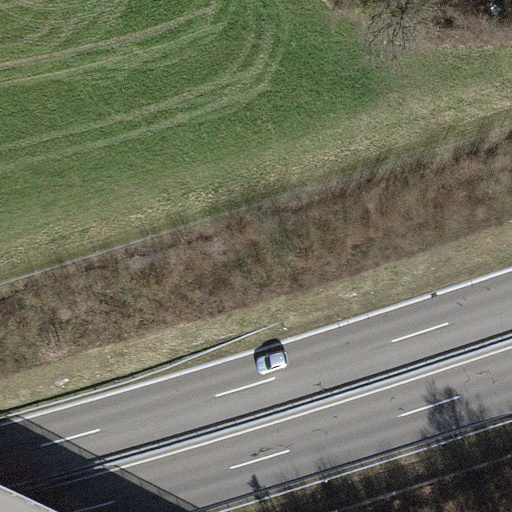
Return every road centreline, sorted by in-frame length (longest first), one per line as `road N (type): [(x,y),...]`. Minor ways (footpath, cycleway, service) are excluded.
road 1 (trunk): [(511,305),(0,459)]
road 2 (trunk): [(85,511),(511,380)]
